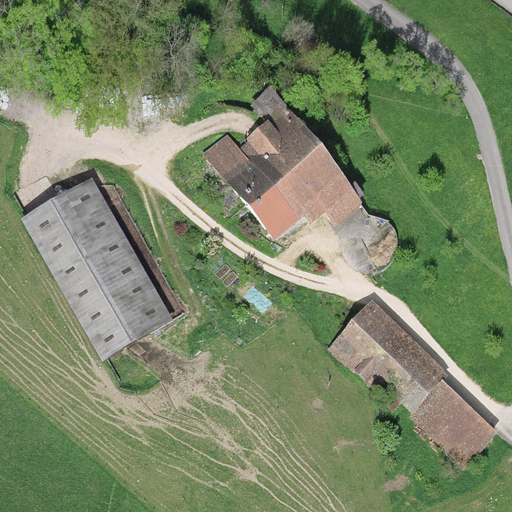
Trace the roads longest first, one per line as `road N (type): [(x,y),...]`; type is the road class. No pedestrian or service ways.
road 1 (track): [(511,430),(381,298),(273,263),(155,178)]
road 2 (unclassified): [(511,232),(468,87),(422,36),(371,0)]
